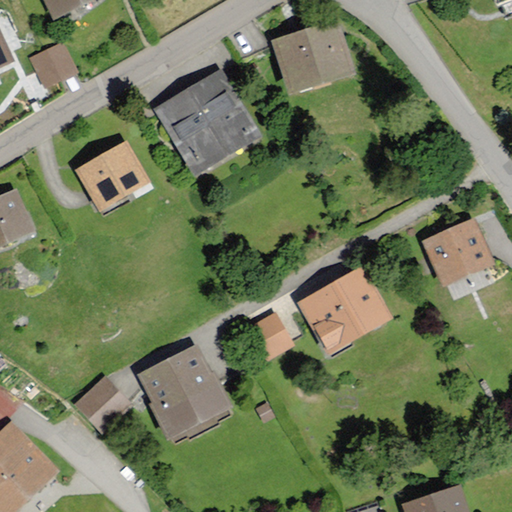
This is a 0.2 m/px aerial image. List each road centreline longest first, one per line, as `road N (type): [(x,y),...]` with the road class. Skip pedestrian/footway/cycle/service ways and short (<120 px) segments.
road 1 (residential): [(255,0),(0,151)]
road 2 (residential): [(511,186),(380,0)]
